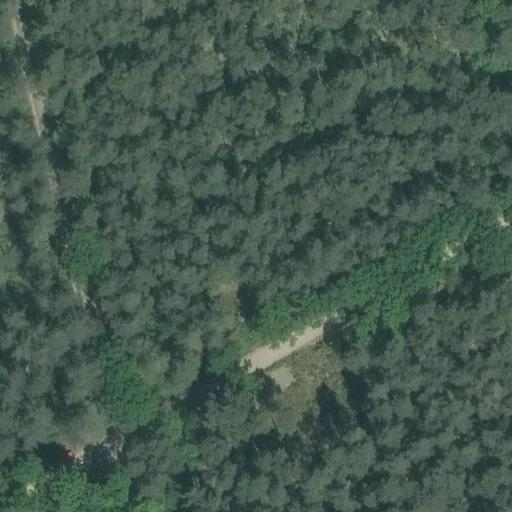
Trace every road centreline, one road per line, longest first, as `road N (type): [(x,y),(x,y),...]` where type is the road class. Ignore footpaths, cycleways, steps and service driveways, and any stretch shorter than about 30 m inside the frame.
road 1 (unclassified): [(123,449),(22,0)]
road 2 (unclassified): [(123,449),(511,219)]
road 3 (track): [(123,449),(11,511)]
